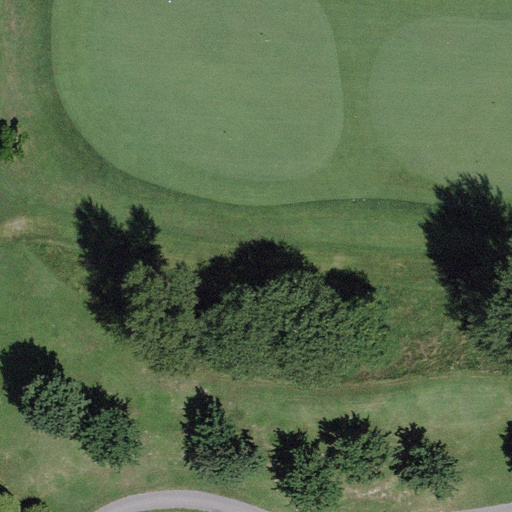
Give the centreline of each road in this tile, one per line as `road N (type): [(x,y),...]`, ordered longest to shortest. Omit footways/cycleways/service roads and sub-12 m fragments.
road 1 (track): [(511,274),(336,269),(176,255),(55,232),(0,233)]
road 2 (track): [(111,511),(130,500),(209,499),(251,511)]
